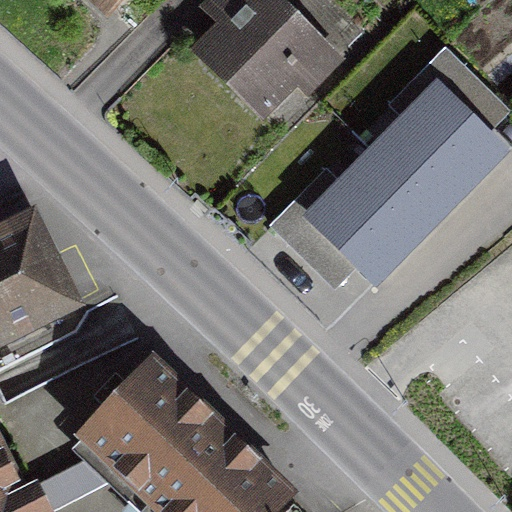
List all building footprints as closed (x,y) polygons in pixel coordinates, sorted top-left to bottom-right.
[(94,0),(110,12),(119,0),(94,0)] [(210,0),(202,8),(226,32),(204,54),(276,124),(329,71),(262,5),(266,0),(210,0)] [(376,156),(437,215),(499,152),(438,92),(376,156)] [(376,156),(314,219),(374,279),(437,215),(376,156)] [(0,338),(71,303),(31,222),(0,237),(0,338)] [(132,502),(142,511),(159,511),(161,511),(162,511),(275,511),(291,496),(152,363),(82,435),(141,492),(132,502)] [(49,511),(37,486),(22,493),(0,450),(0,511),(49,511)]
